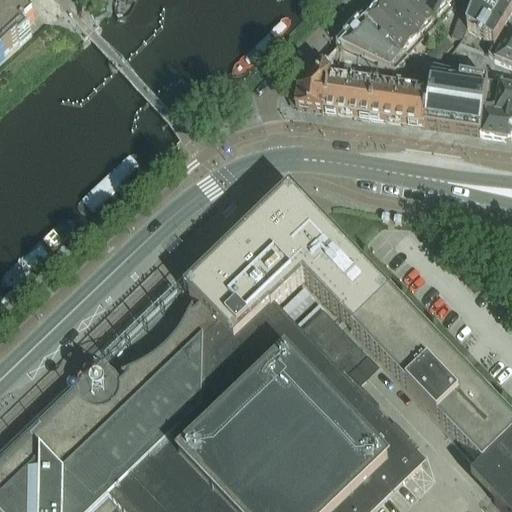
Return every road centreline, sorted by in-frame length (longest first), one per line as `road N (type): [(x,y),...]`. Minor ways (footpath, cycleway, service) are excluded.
road 1 (secondary): [(0,381),(178,212),(224,179),(283,161)]
road 2 (residential): [(283,161),(268,95),(362,0)]
road 3 (secondary): [(283,161),(447,183)]
